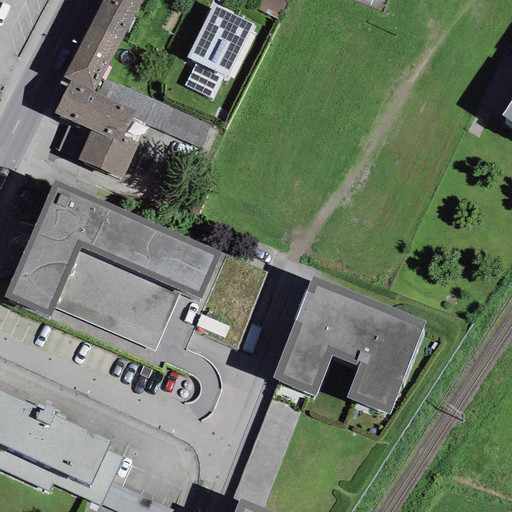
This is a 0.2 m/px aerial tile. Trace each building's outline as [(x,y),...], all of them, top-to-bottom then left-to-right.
[(101,0),(90,23),(121,38),(141,0),(101,0)] [(279,21),(288,0),(256,0),(252,9),(279,21)] [(227,77),(253,23),(213,4),(187,57),(196,62),(184,86),(209,98),(221,74),(227,77)] [(94,92),(121,38),(90,23),(63,77),(69,81),(94,92)] [(209,126),(104,78),(97,94),(136,112),(133,118),(199,148),(209,126)] [(94,92),(69,81),(55,112),(91,130),(78,157),(122,178),(138,143),(124,137),(133,118),(136,112),(97,94),(94,92)] [(511,98),(501,115),(511,122),(511,98)] [(220,252),(53,181),(3,298),(50,318),(55,308),(154,350),(180,290),(200,299),(220,252)] [(267,273),(225,255),(193,332),(235,349),(267,273)] [(331,356),(359,367),(346,398),(387,415),(425,322),(311,276),(272,378),(315,397),(331,356)] [(307,398),(277,386),(232,499),(238,501),(239,498),(263,508),(307,398)] [(0,391),(0,444),(90,485),(106,450),(110,443),(50,415),(53,408),(45,405),(42,411),(0,391)] [(123,458),(106,450),(90,485),(0,444),(0,469),(49,491),(52,484),(101,506),(112,482),(123,458)] [(112,482),(101,506),(112,511),(171,511),(172,510),(112,482)] [(273,511),(263,508),(239,498),(238,501),(233,511),(273,511)]
